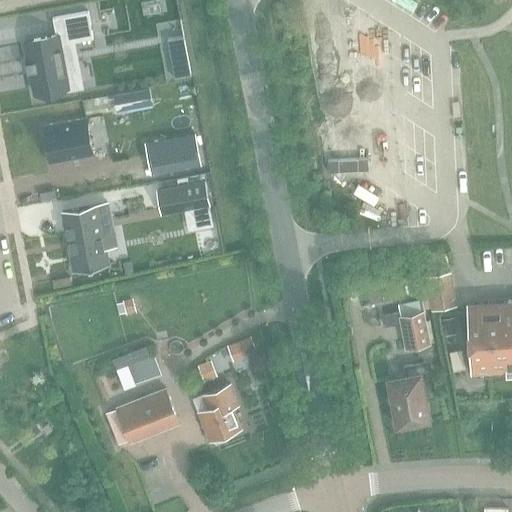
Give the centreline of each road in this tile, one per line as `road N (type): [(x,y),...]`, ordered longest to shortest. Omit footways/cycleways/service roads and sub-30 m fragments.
road 1 (tertiary): [(333,495),(236,0)]
road 2 (unclassified): [(333,495),(511,493)]
